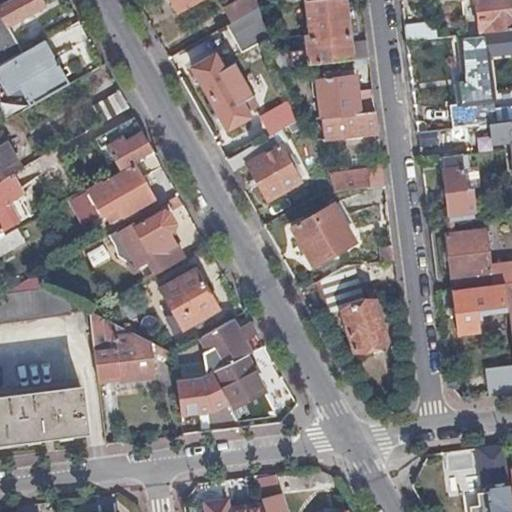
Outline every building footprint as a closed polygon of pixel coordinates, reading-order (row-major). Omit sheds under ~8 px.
[(0,11),(10,27),(45,7),(40,0),(14,0),(0,8),(0,11)] [(203,0),(173,0),(180,13),(203,0)] [(261,10),(257,0),(245,0),(228,10),(235,24),(261,10)] [(353,45),(347,0),(342,0),(308,4),(312,37),(306,38),(308,52),(276,56),(278,63),(281,70),(369,59),(367,44),(353,45)] [(511,31),(511,0),(476,0),(481,35),(511,31)] [(270,39),(264,18),(261,10),(235,24),(228,28),(244,54),(270,39)] [(0,32),(10,27),(0,11),(0,32)] [(438,41),(436,24),(406,28),(408,44),(438,41)] [(491,76),(488,58),(511,54),(511,31),(481,35),(461,38),(465,79),(458,80),(461,107),(495,103),(492,76),(491,76)] [(16,57),(27,51),(21,40),(10,46),(16,57)] [(30,107),(70,85),(59,65),(57,66),(53,58),(54,58),(45,41),(27,51),(16,57),(0,66),(0,82),(3,87),(4,86),(8,95),(20,89),(30,107)] [(245,82),(235,66),(225,72),(216,58),(194,70),(211,101),(245,82)] [(362,115),(357,78),(318,82),(323,120),(362,115)] [(251,120),(243,105),(254,99),(245,82),(211,101),(229,132),(251,120)] [(129,108),(120,92),(94,107),(103,123),(129,108)] [(274,138),(298,124),(293,109),(265,125),(272,139),(274,138)] [(378,135),(376,113),(362,115),(323,120),(326,142),(378,135)] [(154,152),(143,134),(125,144),(122,139),(140,129),(135,119),(97,139),(103,149),(108,146),(122,170),(154,152)] [(511,123),(491,126),(494,146),(511,144),(511,146),(511,187),(511,188),(511,191),(511,123)] [(22,169),(2,134),(0,134),(0,181),(12,174),(22,169)] [(298,178),(292,166),(296,163),(293,158),(289,160),(281,147),(279,148),(274,138),(272,139),(229,163),(235,174),(249,166),(270,203),(302,185),(298,178)] [(476,213),(473,189),(468,190),(464,157),(441,160),(443,174),(445,173),(452,223),(465,222),(464,215),(476,213)] [(155,200),(136,166),(103,184),(101,182),(86,190),(101,217),(106,214),(116,209),(122,218),(155,200)] [(371,189),(369,172),(331,177),(337,194),(371,189)] [(25,199),(12,174),(0,181),(0,229),(2,231),(29,215),(21,201),(25,199)] [(356,243),(335,206),(293,229),(315,267),(356,243)] [(184,259),(173,238),(172,238),(169,233),(174,230),(176,225),(169,214),(164,213),(136,228),(133,224),(119,232),(117,230),(111,234),(117,244),(118,255),(131,263),(135,261),(146,281),(184,259)] [(511,284),(511,262),(491,266),(486,232),(446,238),(452,280),(453,279),(455,292),(506,285),(511,284)] [(82,254),(87,267),(105,261),(100,247),(82,254)] [(219,310),(197,270),(161,290),(175,315),(166,320),(174,334),(219,310)] [(509,307),(506,285),(455,292),(461,335),(479,333),(480,332),(485,331),(482,310),(509,307)] [(0,323),(72,314),(70,302),(42,288),(4,294),(0,294),(0,323)] [(388,342),(376,302),(358,307),(342,312),(355,353),(388,342)] [(154,377),(150,343),(91,313),(99,382),(121,379),(121,381),(154,377)] [(253,354),(233,321),(201,339),(218,368),(220,370),(248,357),(253,354)] [(267,390),(248,357),(220,370),(201,379),(212,395),(222,388),(235,410),(267,390)] [(0,443),(88,432),(83,388),(0,399),(0,443)] [(507,447),(480,450),(483,470),(492,469),(497,474),(498,479),(511,477),(507,447)] [(511,511),(511,488),(511,485),(490,488),(493,511),(511,511)] [(286,511),(280,495),(262,500),(264,505),(266,511),(286,511)] [(207,504),(207,511),(266,511),(264,505),(232,509),(230,501),(207,504)]
